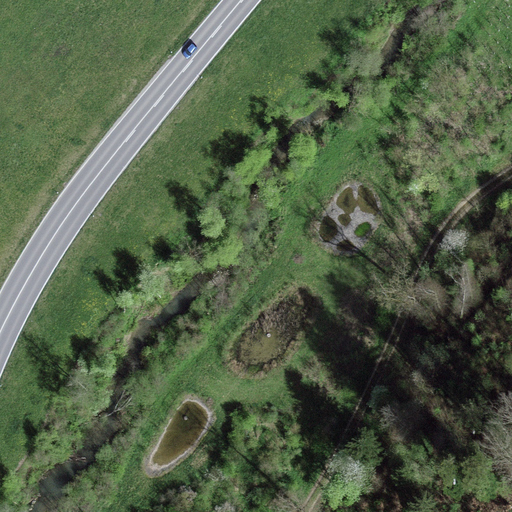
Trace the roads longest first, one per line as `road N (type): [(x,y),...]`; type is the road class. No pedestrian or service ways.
road 1 (secondary): [(0,334),(80,197),(242,0)]
road 2 (track): [(304,511),(395,345),(442,236),(471,200),(511,172)]
